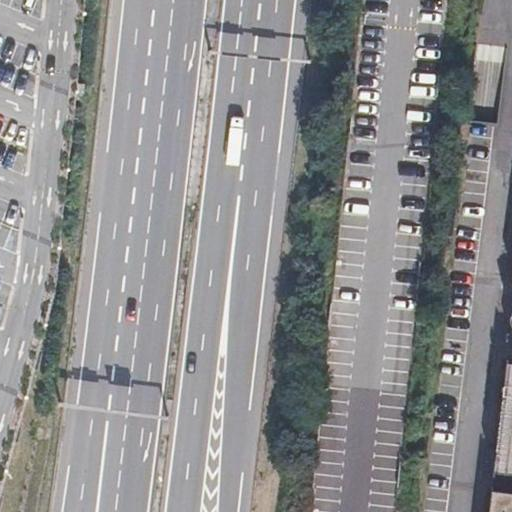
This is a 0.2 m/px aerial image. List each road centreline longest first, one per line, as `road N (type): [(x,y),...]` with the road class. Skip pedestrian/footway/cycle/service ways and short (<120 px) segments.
road 1 (trunk): [(161,0),(118,417)]
road 2 (trunk): [(183,511),(198,390),(237,216)]
road 3 (trunk): [(227,511),(237,216)]
road 4 (trunk): [(237,216),(262,0)]
